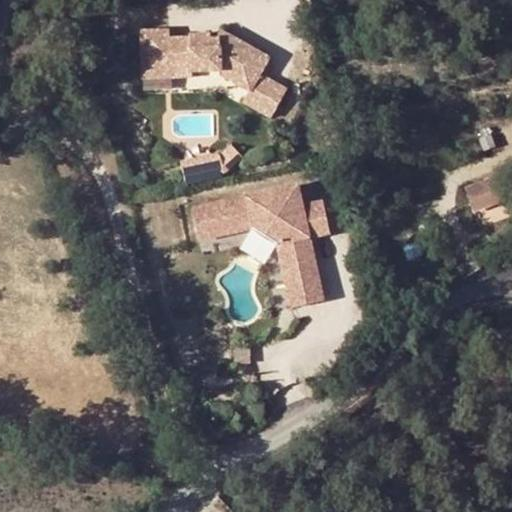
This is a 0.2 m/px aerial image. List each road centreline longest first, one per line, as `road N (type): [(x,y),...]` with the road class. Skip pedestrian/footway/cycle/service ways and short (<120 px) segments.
road 1 (residential): [(194,478),(111,189),(55,121),(0,86)]
road 2 (residential): [(511,287),(481,289),(355,383),(194,478)]
